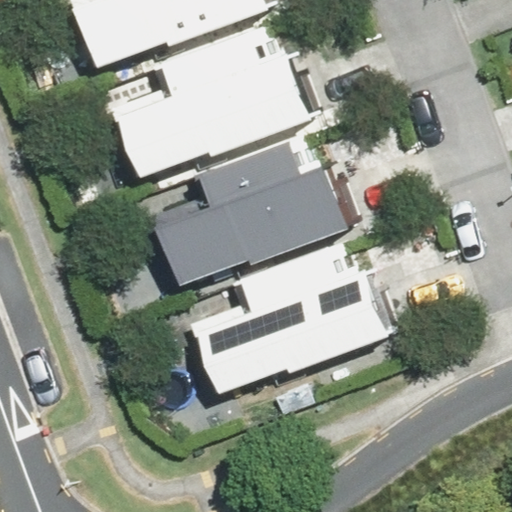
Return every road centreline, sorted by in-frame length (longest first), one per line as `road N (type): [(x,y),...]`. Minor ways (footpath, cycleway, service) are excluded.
road 1 (residential): [(412,0),(511,289)]
road 2 (residential): [(306,511),(511,379)]
road 3 (residential): [(43,511),(0,394)]
